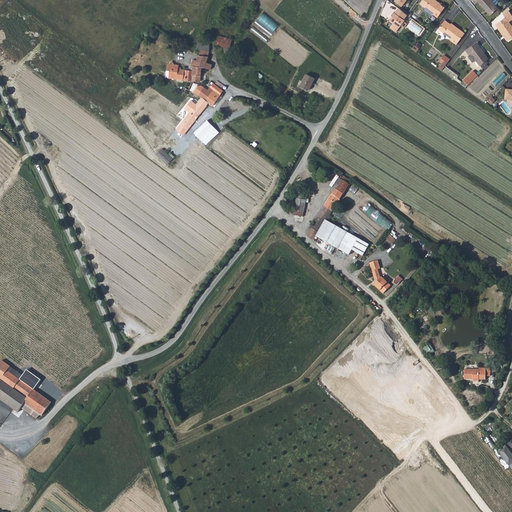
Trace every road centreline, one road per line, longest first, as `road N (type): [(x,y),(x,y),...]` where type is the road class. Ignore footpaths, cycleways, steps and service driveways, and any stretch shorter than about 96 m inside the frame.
road 1 (track): [(350,278),(391,314),(473,428),(498,401),(511,366)]
road 2 (unclassified): [(121,361),(175,341),(201,296),(274,209)]
road 3 (track): [(473,428),(435,439),(356,511)]
road 4 (unclassified): [(121,361),(102,368),(39,427),(0,435)]
road 5 (unclassified): [(319,131),(379,0)]
road 6 (unclassified): [(319,131),(225,87),(214,71)]
